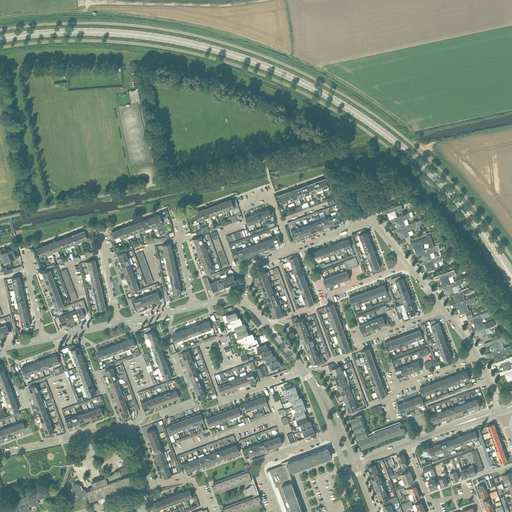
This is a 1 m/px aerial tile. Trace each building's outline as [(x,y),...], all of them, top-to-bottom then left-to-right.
[(139,101),(148,100),(146,88),(137,90),(139,101)] [(322,189),(324,188),(328,187),(325,178),(325,179),(319,181),(322,189)] [(316,191),(322,189),(319,181),(313,183),(316,191)] [(310,193),(316,191),(313,183),(307,185),(310,193)] [(304,195),(310,193),(307,185),(301,187),(304,195)] [(298,198),(304,195),(301,187),(295,189),(298,198)] [(292,200),(298,198),(295,189),(289,192),(292,200)] [(292,200),(289,192),(283,194),(286,202),(287,202),(288,205),(293,202),(292,200)] [(286,202),(283,194),(278,196),(278,195),(277,195),(281,204),(286,202)] [(234,208),(232,204),(230,199),(225,202),(228,210),(233,208),(234,208)] [(222,212),(228,210),(225,202),(219,204),(222,212)] [(216,214),(222,212),(219,204),(213,206),(216,214)] [(398,217),(396,212),(403,209),(401,204),(386,210),(381,211),(382,214),(387,213),(389,220),(398,217)] [(210,216),(216,214),(213,206),(207,208),(210,216)] [(204,218),(210,216),(207,208),(201,210),(204,218)] [(269,210),(268,208),(262,211),(265,219),(271,217),(271,216),(274,215),(272,209),(269,210)] [(198,220),(204,218),(201,210),(195,212),(198,220)] [(334,224),(340,222),(340,220),(343,219),(339,210),(335,211),(336,215),(331,216),(334,224)] [(259,221),(265,219),(262,211),(256,213),(259,221)] [(198,220),(195,212),(189,215),(189,214),(192,224),(193,223),(192,223),(198,220)] [(409,224),(407,219),(411,218),(411,217),(414,216),(412,212),(398,217),(389,220),(390,223),(395,221),(397,228),(409,224)] [(256,213),(254,214),(253,213),(250,214),(251,215),(254,223),(259,221),(256,213)] [(157,228),(160,227),(159,224),(162,223),(164,222),(163,218),(161,219),(159,214),(159,215),(153,217),(156,225),(157,228)] [(251,215),(245,217),(248,225),(254,223),(251,215)] [(329,226),(334,224),(331,216),(326,218),(329,226)] [(156,225),(153,217),(147,219),(150,227),(152,230),(157,228),(156,225)] [(323,229),(329,226),(326,218),(320,221),(323,229)] [(144,229),(150,227),(147,219),(141,221),(144,229)] [(436,230),(443,226),(440,220),(437,221),(435,226),(436,230)] [(138,232),(144,229),(141,221),(136,223),(138,232)] [(317,231),(323,229),(320,221),(314,223),(317,231)] [(407,230),(417,227),(415,222),(409,224),(397,228),(393,230),(394,233),(398,231),(401,239),(409,236),(407,230)] [(133,234),(138,232),(136,223),(130,226),(133,234)] [(311,233),(317,231),(314,223),(308,225),(311,233)] [(305,235),(311,233),(308,225),(302,227),(305,235)] [(127,236),(133,234),(130,226),(124,228),(127,236)] [(299,237),(305,235),(302,227),(296,229),(299,237)] [(121,238),(127,236),(124,228),(118,230),(121,238)] [(293,239),(299,237),(296,229),(291,231),(293,239)] [(85,233),(84,230),(84,231),(78,233),(82,241),(85,240),(86,242),(91,240),(88,232),(85,233)] [(121,238),(118,230),(112,232),(112,231),(113,234),(110,235),(112,241),(115,240),(121,238)] [(361,241),(369,238),(367,232),(359,235),(361,241)] [(75,243),(82,241),(78,233),(72,235),(75,243)] [(413,246),(415,253),(424,250),(422,245),(425,244),(429,242),(431,247),(434,246),(430,234),(427,236),(427,237),(412,242),(407,244),(409,247),(413,246)] [(71,248),(74,247),(73,244),(75,243),(72,235),(66,237),(70,248),(71,247),(71,248)] [(195,245),(203,242),(201,236),(191,240),(192,242),(194,241),(195,245)] [(275,246),(281,244),(278,236),(272,238),(275,246)] [(66,253),(68,252),(67,249),(70,248),(66,237),(61,240),(64,248),(65,250),(66,253)] [(269,248),(275,246),(272,238),(266,240),(269,248)] [(363,247),(371,244),(369,238),(361,241),(363,247)] [(346,249),(347,249),(352,247),(349,239),(342,241),(346,249)] [(58,250),(64,248),(61,240),(55,242),(58,250)] [(263,250),(269,248),(266,240),(261,242),(263,250)] [(340,251),(346,249),(342,241),(337,243),(340,251)] [(52,252),(58,250),(55,242),(49,244),(52,252)] [(197,251),(205,248),(203,242),(195,245),(197,251)] [(258,252),(263,250),(261,242),(255,244),(258,252)] [(334,253),(340,251),(337,243),(331,245),(334,253)] [(47,256),(53,254),(52,252),(49,244),(43,246),(47,256)] [(252,255),(258,252),(255,244),(249,246),(252,255)] [(365,253),(370,251),(374,250),(371,244),(363,247),(365,253)] [(328,256),(334,253),(331,245),(325,248),(328,256)] [(439,251),(439,250),(440,250),(438,245),(434,246),(431,247),(424,250),(415,253),(416,256),(421,254),(423,261),(432,258),(430,253),(438,250),(438,251),(439,251)] [(47,256),(43,246),(37,248),(36,248),(40,256),(46,254),(47,257),(47,256)] [(246,257),(252,255),(249,246),(243,249),(246,257)] [(15,248),(6,251),(9,260),(15,257),(16,258),(19,257),(15,247),(15,248)] [(199,257),(208,254),(205,248),(197,251),(199,257)] [(322,258),(328,256),(325,248),(319,250),(322,258)] [(165,257),(173,256),(172,249),(163,251),(165,257)] [(240,259),(246,257),(243,249),(237,251),(240,259)] [(234,252),(233,250),(231,251),(234,261),(240,259),(237,251),(234,252)] [(316,260),(321,258),(322,258),(319,250),(313,252),(316,260)] [(368,258),(376,255),(374,250),(370,251),(365,253),(368,258)] [(0,263),(9,260),(6,251),(0,253),(0,263)] [(120,261),(128,259),(125,253),(117,256),(120,261)] [(202,263),(210,260),(208,254),(199,257),(202,263)] [(294,257),(293,255),(286,258),(287,260),(289,265),(291,265),(299,262),(297,256),(294,257)] [(370,264),(378,261),(376,255),(368,258),(370,264)] [(441,255),(432,258),(423,261),(419,263),(420,266),(424,264),(427,272),(432,270),(435,269),(434,263),(443,260),(441,255)] [(122,267),(130,264),(128,259),(120,261),(122,267)] [(204,268),(212,265),(210,260),(202,263),(204,268)] [(372,270),(380,267),(378,261),(370,264),(372,270)] [(293,271),(301,268),(299,262),(291,265),(293,271)] [(124,273),(132,270),(130,264),(122,267),(124,273)] [(206,274),(211,273),(214,271),(212,265),(204,268),(206,274)] [(303,273),(301,268),(293,271),(291,272),(292,274),(294,273),(295,276),(303,273)] [(44,279),(52,276),(50,270),(42,273),(44,279)] [(126,279),(134,276),(132,270),(124,273),(126,279)] [(344,281),(350,278),(347,270),(341,272),(344,281)] [(454,281),(452,276),(456,275),(454,270),(435,277),(436,280),(440,278),(442,285),(454,281)] [(259,281),(268,277),(266,272),(257,275),(259,281)] [(338,283),(344,281),(341,272),(335,275),(338,283)] [(298,283),(306,280),(303,273),(295,276),(298,283)] [(230,285),(236,283),(233,275),(227,277),(230,285)] [(332,285),(338,283),(335,275),(329,277),(332,285)] [(13,284),(21,282),(20,276),(11,278),(13,284)] [(46,284),(54,281),(52,276),(44,279),(46,284)] [(128,285),(136,282),(134,276),(126,279),(128,285)] [(400,279),(399,276),(391,279),(393,284),(396,283),(397,287),(405,284),(403,278),(404,278),(400,279)] [(224,287),(230,285),(227,277),(221,279),(224,287)] [(261,286),(270,283),(268,277),(259,281),(261,286)] [(326,287),(332,285),(329,277),(323,279),(326,287)] [(219,289),(224,287),(221,279),(215,281),(219,289)] [(454,293),(452,287),(462,284),(460,279),(454,281),(442,285),(438,287),(439,290),(443,288),(446,296),(449,295),(454,293)] [(300,288),(308,285),(306,280),(298,283),(300,288)] [(48,290),(56,287),(54,281),(46,284),(48,290)] [(212,292),(219,289),(215,281),(209,284),(212,292)] [(130,291),(138,288),(136,282),(128,285),(130,291)] [(263,291),(272,288),(270,283),(261,286),(263,291)] [(397,294),(407,290),(405,284),(397,287),(398,290),(396,291),(397,294)] [(308,285),(300,288),(301,292),(300,292),(300,295),(302,294),(310,291),(308,285)] [(382,295),(387,293),(384,285),(379,287),(382,295)] [(172,297),(180,296),(179,292),(181,292),(180,286),(171,287),(173,293),(171,294),(172,297)] [(51,296),(59,293),(56,287),(48,290),(51,296)] [(376,297),(382,295),(379,287),(373,289),(376,297)] [(265,297),(266,296),(274,293),(272,288),(263,291),(265,297)] [(468,288),(454,293),(449,295),(450,298),(454,296),(456,303),(465,300),(463,295),(473,291),(472,289),(469,290),(468,288)] [(370,299),(376,297),(373,289),(367,291),(370,299)] [(410,296),(407,290),(397,294),(398,296),(400,295),(402,299),(410,296)] [(154,302),(160,300),(157,291),(151,294),(154,302)] [(304,300),(312,297),(310,291),(302,294),(304,300)] [(364,301),(370,299),(367,291),(361,293),(364,301)] [(53,302),(61,299),(59,293),(51,296),(53,302)] [(275,293),(274,293),(266,296),(268,302),(277,298),(280,297),(279,294),(276,295),(275,293)] [(358,303),(364,301),(361,293),(355,295),(358,303)] [(149,304),(154,302),(151,294),(146,296),(149,304)] [(352,306),(358,303),(355,295),(349,298),(352,306)] [(136,299),(135,296),(130,298),(133,307),(136,306),(137,308),(143,306),(140,298),(136,299)] [(143,306),(149,304),(146,296),(140,298),(143,306)] [(404,304),(412,301),(410,296),(402,299),(404,304)] [(306,306),(314,303),(312,297),(304,300),(306,306)] [(468,309),(467,305),(476,302),(474,297),(465,300),(456,303),(452,305),(453,308),(457,306),(460,313),(465,312),(466,315),(472,313),(470,309),(469,310),(468,309)] [(278,301),(277,298),(268,302),(270,307),(279,304),(282,303),(281,300),(278,301)] [(55,308),(60,306),(63,305),(61,299),(53,302),(55,308)] [(79,319),(85,317),(84,313),(87,312),(83,300),(79,301),(82,308),(76,311),(79,319)] [(406,310),(414,307),(412,301),(404,304),(406,310)] [(328,312),(336,309),(334,303),(325,306),(328,312)] [(280,306),(279,304),(270,307),(272,312),(281,309),(284,308),(283,305),(280,306)] [(408,316),(416,313),(414,307),(406,310),(408,316)] [(233,313),(232,313),(231,308),(224,310),(226,315),(225,315),(228,321),(230,321),(230,320),(239,317),(239,315),(237,316),(235,312),(234,312),(233,312),(233,313)] [(282,312),(281,310),(281,309),(272,312),(274,318),(279,316),(280,318),(286,316),(284,311),(282,312)] [(330,318),(338,315),(336,309),(328,312),(330,318)] [(481,319),(492,315),(490,310),(473,317),(472,314),(466,316),(468,322),(473,320),(475,327),(483,324),(481,319)] [(73,321),(79,319),(76,311),(70,313),(73,321)] [(67,323),(73,321),(70,313),(64,315),(67,323)] [(61,325),(67,323),(64,315),(58,317),(61,325)] [(332,324),(340,321),(338,315),(330,318),(332,324)] [(384,319),(383,316),(377,318),(380,326),(386,324),(386,326),(390,325),(387,318),(384,319)] [(241,321),(239,317),(230,320),(230,321),(232,327),(234,326),(243,322),(243,321),(241,321)] [(298,320),(297,317),(291,319),(294,324),(295,324),(297,327),(305,324),(308,323),(306,318),(298,320)] [(374,329),(380,326),(377,318),(371,320),(374,329)] [(22,327),(30,325),(29,319),(20,321),(22,327)] [(206,331),(212,329),(209,320),(203,322),(206,331)] [(368,331),(374,329),(371,320),(365,323),(368,331)] [(437,323),(435,320),(429,323),(431,327),(432,330),(433,331),(441,328),(439,323),(439,322),(437,323)] [(334,330),(342,327),(340,321),(332,324),(334,330)] [(493,321),(483,324),(475,327),(471,329),(472,332),(476,330),(479,337),(487,334),(485,329),(495,326),(493,321)] [(197,324),(200,333),(206,331),(203,322),(200,323),(200,322),(197,324)] [(245,327),(243,322),(234,326),(236,332),(248,328),(247,326),(245,327)] [(362,333),(368,331),(365,323),(359,325),(362,333)] [(194,335),(200,333),(197,324),(191,327),(194,335)] [(306,327),(305,324),(297,327),(299,333),(307,330),(310,329),(309,326),(306,327)] [(3,335),(9,333),(6,325),(0,327),(3,335)] [(156,330),(156,329),(151,331),(150,327),(150,326),(146,328),(147,332),(146,333),(148,338),(156,335),(156,333),(157,333),(156,330)] [(185,328),(185,329),(189,339),(195,337),(194,335),(191,327),(188,328),(188,327),(185,328)] [(336,336),(344,333),(342,327),(334,330),(336,336)] [(247,333),(246,329),(248,328),(236,332),(238,338),(242,336),(250,334),(249,332),(247,333)] [(435,337),(443,334),(441,328),(433,331),(435,337)] [(189,339),(185,329),(180,331),(183,339),(188,337),(189,339)] [(417,340),(423,337),(420,329),(419,329),(420,330),(414,332),(417,340)] [(308,332),(307,330),(299,333),(301,338),(312,334),(313,334),(312,331),(308,332)] [(178,344),(182,342),(184,342),(183,339),(180,331),(173,333),(174,336),(172,337),(174,344),(177,342),(178,344)] [(411,342),(417,340),(414,332),(408,334),(411,342)] [(253,337),(252,333),(250,334),(242,336),(245,343),(247,342),(246,342),(256,338),(255,337),(253,337)] [(338,341),(346,339),(344,333),(336,336),(338,341)] [(313,340),(312,334),(301,338),(303,343),(304,343),(313,340)] [(405,344),(411,342),(408,334),(402,336),(405,344)] [(437,343),(445,340),(443,334),(435,337),(437,343)] [(158,341),(158,339),(159,339),(158,335),(156,336),(156,335),(148,338),(150,344),(158,341)] [(399,346),(405,344),(402,336),(396,338),(399,346)] [(504,348),(502,343),(505,342),(503,336),(484,344),(485,347),(489,345),(492,352),(504,348)] [(127,340),(130,348),(136,346),(133,338),(127,340)] [(258,343),(256,338),(246,342),(247,342),(249,348),(255,346),(260,344),(260,342),(258,343)] [(394,348),(399,346),(396,338),(391,340),(394,348)] [(341,348),(349,345),(346,339),(338,341),(341,348)] [(124,350),(130,348),(127,340),(121,342),(124,350)] [(306,348),(315,345),(313,340),(304,343),(306,348)] [(388,350),(392,349),(394,348),(391,340),(385,342),(388,350)] [(439,349),(447,346),(445,340),(437,343),(439,349)] [(152,350),(160,347),(158,341),(150,344),(152,350)] [(118,352),(124,350),(121,342),(115,344),(118,352)] [(113,354),(118,352),(115,344),(109,346),(113,354)] [(268,349),(266,344),(256,348),(259,354),(261,353),(270,350),(270,348),(268,349)] [(308,354),(317,350),(319,350),(317,344),(315,345),(306,348),(308,354)] [(76,348),(74,345),(67,347),(69,350),(70,350),(72,356),(80,353),(78,347),(76,348)] [(343,353),(350,350),(351,350),(349,345),(341,348),(343,353)] [(504,359),(502,354),(511,351),(509,345),(504,348),(492,352),(488,354),(489,357),(493,355),(496,362),(504,359)] [(103,348),(104,348),(107,357),(106,357),(107,359),(113,357),(112,355),(113,354),(109,346),(107,347),(106,346),(103,348)] [(439,356),(441,355),(449,352),(447,346),(439,349),(437,350),(439,356)] [(154,356),(163,353),(160,347),(152,350),(154,356)] [(98,362),(101,361),(100,359),(106,357),(107,357),(104,348),(97,351),(98,353),(96,354),(98,362)] [(363,357),(371,354),(369,348),(361,351),(363,357)] [(183,359),(191,356),(189,350),(181,353),(183,359)] [(272,354),(270,350),(261,353),(263,359),(265,358),(274,355),(274,353),(272,354)] [(310,359),(319,356),(317,350),(308,354),(310,359)] [(80,353),(72,356),(74,361),(82,358),(81,356),(83,356),(81,352),(80,353)] [(452,358),(449,352),(441,355),(444,361),(452,357),(452,358)] [(163,353),(154,356),(157,362),(165,359),(164,357),(165,356),(164,353),(163,353)] [(56,355),(54,356),(53,354),(50,356),(50,357),(53,365),(59,363),(56,355)] [(365,363),(373,360),(371,354),(363,357),(365,363)] [(276,359),(274,355),(265,358),(267,365),(269,364),(279,360),(278,358),(276,359)] [(193,362),(196,361),(195,359),(192,360),(191,356),(183,359),(185,365),(193,362)] [(320,360),(319,356),(310,359),(312,365),(317,362),(318,365),(325,362),(324,359),(320,360)] [(511,368),(510,363),(511,361),(511,356),(504,359),(496,362),(497,365),(501,364),(504,371),(511,368)] [(50,357),(48,358),(47,357),(44,358),(44,359),(48,367),(53,365),(50,357)] [(76,367),(85,364),(82,358),(74,361),(76,367)] [(48,367),(44,359),(39,361),(42,369),(45,368),(46,370),(49,369),(48,367)] [(159,367),(167,364),(165,359),(157,362),(159,367)] [(280,364),(279,360),(269,364),(271,370),(283,366),(282,364),(280,364)] [(367,369),(376,366),(373,360),(365,363),(367,369)] [(42,369),(39,361),(33,363),(36,372),(36,371),(40,370),(40,371),(42,371),(42,369)] [(255,370),(252,361),(243,365),(244,367),(250,365),(252,372),(255,370)] [(415,371),(421,369),(418,361),(412,363),(415,371)] [(187,371),(195,368),(193,362),(185,365),(187,371)] [(36,372),(33,363),(27,365),(30,374),(33,372),(35,375),(37,374),(36,371),(36,372)] [(409,373),(415,371),(412,363),(407,365),(409,373)] [(78,373),(87,370),(85,364),(76,367),(78,373)] [(169,370),(167,364),(159,367),(157,368),(159,374),(169,370)] [(335,367),(333,364),(328,366),(330,371),(332,371),(333,374),(342,371),(342,370),(340,365),(335,367)] [(30,374),(27,365),(21,368),(22,369),(19,371),(22,380),(25,378),(26,379),(28,378),(29,377),(31,376),(30,374)] [(404,375),(409,373),(407,365),(401,367),(404,375)] [(264,371),(263,368),(262,366),(259,367),(263,376),(268,374),(266,371),(264,371)] [(370,375),(378,372),(376,366),(367,369),(370,375)] [(398,378),(404,375),(401,367),(395,369),(398,378)] [(511,367),(511,368),(504,371),(499,372),(501,375),(505,374),(507,381),(511,379),(511,367)] [(107,376),(115,373),(112,368),(105,370),(107,376)] [(190,377),(197,374),(195,368),(187,371),(190,377)] [(81,379),(89,376),(87,370),(78,373),(81,379)] [(171,377),(169,370),(159,374),(161,380),(171,377)] [(464,381),(465,380),(470,379),(467,370),(466,370),(467,371),(461,373),(464,381)] [(335,379),(344,376),(342,371),(333,374),(335,379)] [(249,383),(255,380),(252,372),(246,375),(249,383)] [(372,380),(380,377),(378,372),(370,375),(372,380)] [(109,382),(117,379),(115,373),(107,376),(109,382)] [(221,376),(220,373),(214,376),(214,378),(218,377),(219,380),(221,384),(217,385),(220,393),(226,391),(223,383),(222,379),(221,376)] [(458,383),(464,381),(461,373),(455,375),(458,383)] [(192,383),(199,380),(197,374),(190,377),(192,383)] [(0,383),(8,381),(7,379),(8,378),(7,375),(6,375),(0,377),(0,383)] [(244,385),(249,383),(246,375),(241,377),(244,385)] [(452,385),(458,383),(455,375),(449,377),(452,385)] [(83,385),(91,382),(89,376),(81,379),(83,385)] [(154,381),(153,376),(150,377),(153,384),(159,382),(158,379),(154,381)] [(337,385),(346,382),(344,376),(335,379),(337,385)] [(244,385),(241,377),(235,379),(235,378),(234,378),(238,387),(244,385)] [(374,386),(382,383),(380,377),(372,380),(374,386)] [(446,387),(452,385),(449,377),(443,379),(446,387)] [(232,389),(238,387),(234,378),(232,379),(233,380),(229,381),(232,389)] [(111,388),(119,385),(117,379),(109,382),(111,388)] [(440,389),(446,387),(443,379),(437,381),(440,389)] [(194,388),(202,386),(199,380),(192,383),(194,388)] [(0,390),(2,390),(10,387),(8,381),(0,383),(0,384),(2,389),(0,390)] [(226,391),(232,389),(229,381),(223,383),(226,391)] [(435,392),(440,389),(437,381),(432,383),(435,392)] [(85,391),(93,388),(91,382),(83,385),(85,391)] [(346,382),(337,385),(339,390),(341,390),(349,387),(348,387),(346,382)] [(376,392),(384,389),(382,383),(374,386),(376,392)] [(429,394),(435,392),(432,383),(426,386),(429,394)] [(31,393),(38,390),(36,384),(28,387),(31,393)] [(291,386),(290,384),(283,386),(285,389),(284,389),(287,395),(299,391),(298,389),(296,390),(294,385),(291,386)] [(113,394),(121,391),(119,385),(111,388),(113,394)] [(196,394),(204,391),(202,386),(194,388),(196,394)] [(423,396),(428,394),(429,394),(426,386),(420,388),(423,396)] [(4,395),(12,392),(10,387),(2,390),(0,390),(0,391),(2,396),(4,395)] [(341,390),(339,390),(340,393),(341,392),(342,395),(351,392),(354,391),(353,388),(350,389),(349,387),(341,390)] [(87,397),(91,395),(95,394),(93,388),(85,391),(87,397)] [(378,398),(386,395),(384,389),(376,392),(378,398)] [(33,399),(40,396),(38,390),(31,393),(33,399)] [(173,400),(179,398),(176,390),(170,392),(173,400)] [(115,400),(123,397),(121,391),(113,394),(115,400)] [(198,400),(206,397),(204,391),(196,394),(198,400)] [(298,396),(297,392),(299,391),(287,395),(289,402),(291,401),(301,397),(300,395),(298,396)] [(6,401),(14,398),(12,392),(4,395),(6,401)] [(167,402),(173,400),(170,392),(165,394),(167,402)] [(351,392),(342,395),(344,401),(353,397),(351,392)] [(161,404),(167,402),(165,394),(159,396),(161,404)] [(264,396),(263,394),(262,395),(262,396),(259,397),(262,406),(267,404),(264,395),(264,396)] [(42,399),(40,396),(33,399),(35,405),(43,402),(44,401),(43,399),(42,399)] [(155,406),(161,404),(159,396),(153,398),(155,406)] [(256,408),(262,406),(259,397),(258,396),(256,397),(257,398),(253,399),(256,408)] [(418,406),(419,406),(424,404),(421,396),(415,398),(418,406)] [(118,406),(125,403),(123,397),(115,400),(118,406)] [(302,401),(301,397),(291,401),(293,407),(305,402),(304,400),(302,401)] [(353,397),(344,401),(346,406),(355,403),(353,397)] [(8,407),(16,404),(14,398),(6,401),(8,407)] [(150,408),(155,406),(153,398),(147,400),(150,408)] [(251,410),(256,408),(253,399),(253,398),(251,399),(252,400),(248,401),(251,410)] [(412,408),(418,406),(415,398),(409,400),(412,408)] [(472,400),(471,401),(474,408),(476,408),(477,408),(480,407),(479,407),(480,406),(477,399),(472,400)] [(144,410),(150,408),(147,400),(141,403),(144,410)] [(246,412),(251,410),(248,401),(248,400),(246,400),(247,402),(243,403),(246,412)] [(406,410),(412,408),(409,400),(403,402),(406,410)] [(471,401),(465,403),(468,411),(471,410),(474,409),(473,409),(474,408),(471,401)] [(37,411),(45,408),(43,402),(35,405),(37,411)] [(305,407),(303,403),(305,402),(293,407),(291,407),(292,410),(292,411),(293,413),(295,412),(295,413),(307,408),(307,406),(305,407)] [(400,413),(405,411),(406,410),(403,402),(397,404),(400,413)] [(120,411),(127,409),(125,403),(118,406),(120,411)] [(355,403),(346,406),(348,411),(355,409),(356,411),(367,407),(367,405),(366,404),(364,405),(357,408),(355,403)] [(465,403),(459,405),(462,413),(465,412),(465,413),(468,412),(468,411),(465,403)] [(8,407),(10,413),(19,410),(16,404),(8,407)] [(459,405),(454,407),(456,415),(459,414),(459,415),(462,414),(462,413),(459,405)] [(97,417),(103,414),(100,407),(94,409),(97,417)] [(232,408),(232,407),(230,407),(230,409),(227,410),(230,418),(235,416),(233,408),(232,408)] [(454,407),(448,409),(451,417),(453,416),(453,417),(456,416),(456,415),(454,407)] [(39,417),(47,414),(45,408),(37,411),(39,417)] [(305,414),(303,410),(307,408),(295,413),(295,412),(293,413),(296,419),(308,415),(307,413),(305,414)] [(91,419),(97,417),(94,409),(88,411),(91,419)] [(129,412),(128,410),(127,409),(120,411),(122,417),(123,420),(132,416),(130,411),(129,412)] [(225,420),(230,418),(227,410),(226,409),(225,409),(225,411),(222,412),(225,420)] [(448,409),(442,411),(445,419),(447,418),(447,419),(450,418),(450,417),(451,417),(448,409)] [(85,421),(91,419),(88,411),(88,410),(85,411),(86,412),(82,413),(85,421)] [(219,422),(225,420),(222,412),(221,411),(219,411),(220,413),(216,414),(219,422)] [(442,411),(436,413),(439,421),(441,420),(442,421),(445,420),(444,419),(445,419),(442,411)] [(200,413),(199,412),(198,412),(198,414),(195,415),(198,423),(203,421),(200,413)] [(79,423),(85,421),(82,413),(77,415),(79,423)] [(198,423),(195,415),(194,413),(193,414),(193,416),(190,417),(193,425),(198,423)] [(214,424),(219,422),(216,414),(216,413),(214,413),(215,415),(211,416),(214,424)] [(435,414),(430,416),(433,423),(435,422),(436,423),(439,422),(438,421),(439,421),(436,413),(435,414)] [(41,423),(49,420),(47,414),(39,417),(41,423)] [(367,435),(360,416),(362,415),(361,414),(354,417),(354,418),(351,419),(351,420),(352,419),(353,421),(352,422),(353,425),(353,426),(355,425),(355,428),(354,428),(356,432),(355,432),(357,432),(358,434),(356,434),(358,438),(360,438),(360,439),(358,439),(359,439),(360,442),(361,442),(362,444),(361,444),(362,448),(362,449),(372,445),(371,444),(374,443),(374,444),(378,443),(378,442),(381,440),(381,439),(383,438),(384,439),(384,438),(386,437),(386,438),(394,436),(394,434),(396,434),(396,435),(397,435),(396,433),(399,433),(399,434),(403,432),(404,435),(404,434),(407,433),(405,428),(404,426),(404,425),(403,424),(403,423),(402,423),(402,422),(401,422),(374,432),(374,433),(366,436),(366,435),(367,435)] [(74,425),(79,423),(77,415),(71,417),(74,425)] [(193,425),(190,417),(189,415),(187,416),(188,418),(184,419),(187,427),(193,425)] [(209,426),(214,424),(211,416),(211,415),(209,415),(210,417),(206,418),(209,426)] [(307,420),(306,416),(308,415),(296,419),(298,426),(300,425),(310,421),(309,419),(307,420)] [(68,427),(74,425),(71,417),(65,420),(68,427)] [(182,420),(179,421),(182,429),(187,427),(184,419),(184,417),(182,418),(182,420)] [(179,421),(179,419),(177,420),(177,421),(174,423),(177,431),(182,429),(179,421)] [(44,429),(51,426),(49,420),(41,423),(44,429)] [(174,432),(177,431),(174,423),(173,421),(172,422),(172,423),(169,425),(168,425),(169,427),(166,428),(170,436),(175,434),(174,432)] [(311,425),(310,421),(300,425),(302,431),(314,426),(313,424),(311,425)] [(19,432),(25,430),(23,422),(17,424),(19,432)] [(14,434),(19,432),(17,424),(11,426),(14,434)] [(490,432),(496,430),(494,424),(487,426),(490,432)] [(8,436),(14,434),(11,426),(5,428),(8,436)] [(46,438),(47,437),(54,435),(52,432),(53,431),(51,426),(44,429),(45,434),(46,438)] [(314,431),(312,427),(314,426),(302,431),(305,437),(316,432),(315,430),(314,431)] [(149,437),(156,435),(154,429),(146,431),(149,437)] [(475,430),(469,433),(472,441),(478,438),(477,435),(475,430),(474,430),(475,430)] [(492,438),(498,436),(496,430),(490,432),(492,438)] [(469,433),(463,435),(466,443),(472,441),(469,433)] [(292,440),(289,434),(287,435),(290,444),(297,441),(296,438),(294,439),(292,440)] [(151,443),(158,440),(156,435),(149,437),(151,443)] [(463,435),(457,437),(460,445),(462,448),(465,447),(467,446),(466,443),(463,435)] [(282,444),(279,436),(274,438),(277,446),(278,448),(279,447),(278,445),(282,444)] [(494,444),(500,442),(498,436),(492,438),(494,444)] [(457,437),(452,439),(454,447),(455,447),(460,445),(457,437)] [(274,449),(273,447),(277,446),(274,438),(269,440),(272,448),(272,450),(274,449)] [(452,439),(446,441),(449,449),(454,447),(452,439)] [(160,444),(158,440),(151,443),(153,449),(162,446),(161,443),(160,444)] [(267,452),(269,451),(268,449),(272,448),(269,440),(263,442),(267,450),(266,450),(267,452)] [(446,441),(440,443),(443,451),(449,449),(446,441)] [(267,450),(263,442),(258,444),(261,452),(262,454),(265,452),(264,451),(266,450),(267,450)] [(496,451),(503,448),(500,442),(494,444),(496,451)] [(440,443),(434,445),(437,453),(443,451),(440,443)] [(239,453),(237,448),(236,444),(231,446),(234,454),(234,456),(236,455),(235,454),(239,452),(239,453)] [(257,455),(258,455),(257,453),(261,452),(258,444),(253,446),(256,454),(257,455)] [(428,447),(431,456),(436,454),(437,453),(434,445),(428,448),(428,447)] [(162,446),(153,449),(155,455),(163,452),(162,450),(160,446),(162,446)] [(231,457),(230,456),(234,454),(231,446),(225,448),(228,456),(229,456),(229,458),(231,457)] [(252,455),(256,454),(253,446),(248,448),(251,456),(251,457),(253,457),(252,455)] [(290,472),(321,461),(331,457),(327,446),(286,461),(290,472)] [(225,459),(225,458),(228,456),(225,448),(220,450),(223,458),(224,460),(225,459)] [(248,459),(247,457),(251,456),(248,448),(242,450),(243,453),(245,458),(246,459),(248,459)] [(499,457),(505,454),(503,448),(496,451),(499,457)] [(220,461),(220,460),(223,458),(220,450),(215,452),(218,460),(219,462),(220,461)] [(208,466),(210,465),(209,464),(213,462),(210,454),(209,451),(206,452),(207,455),(204,456),(207,464),(208,466)] [(157,461),(165,458),(163,452),(164,452),(155,455),(157,461)] [(213,464),(215,463),(214,461),(218,460),(215,452),(210,454),(213,462),(213,464)] [(398,462),(406,459),(404,454),(397,456),(398,458),(397,459),(398,462)] [(457,468),(461,467),(458,459),(463,457),(462,454),(453,458),(457,468)] [(501,463),(502,462),(507,461),(505,454),(499,457),(501,463)] [(203,468),(204,467),(204,465),(207,464),(204,456),(199,458),(202,466),(203,468)] [(391,456),(384,459),(387,467),(389,466),(390,466),(393,465),(394,464),(393,460),(392,458),(391,458),(391,456)] [(159,467),(167,464),(165,458),(157,461),(159,467)] [(198,467),(202,466),(199,458),(193,460),(197,468),(197,470),(199,469),(198,467)] [(408,466),(406,459),(398,462),(400,465),(401,468),(398,469),(400,472),(405,470),(404,467),(408,466)] [(194,471),(193,469),(197,468),(193,460),(188,462),(191,470),(192,472),(194,471)] [(188,473),(188,471),(191,470),(188,462),(183,464),(186,472),(187,474),(188,473)] [(281,511),(301,511),(284,462),(280,464),(281,465),(266,471),(281,511)] [(162,472),(169,470),(167,464),(159,467),(162,472)] [(370,473),(378,470),(375,464),(368,467),(370,473)] [(469,476),(476,473),(472,464),(469,465),(469,466),(466,467),(469,476)] [(133,485),(126,466),(119,469),(119,470),(115,472),(113,474),(108,476),(106,479),(106,478),(105,477),(91,482),(91,483),(93,488),(86,491),(82,489),(81,485),(77,483),(73,485),(71,488),(72,492),(69,494),(67,497),(68,500),(68,501),(72,503),(76,502),(78,498),(87,495),(89,501),(133,485)] [(466,477),(469,476),(466,467),(463,468),(463,467),(460,468),(464,480),(467,479),(466,477)] [(442,478),(439,479),(440,481),(442,486),(448,483),(446,479),(445,476),(448,475),(446,469),(443,470),(444,473),(441,474),(442,478)] [(164,478),(171,476),(169,470),(162,472),(164,478)] [(250,476),(248,470),(247,470),(248,471),(214,484),(213,482),(214,486),(211,487),(213,492),(216,491),(217,492),(216,491),(219,490),(219,491),(223,490),(223,489),(225,488),(226,489),(229,487),(229,486),(231,485),(232,487),(236,485),(235,484),(238,483),(238,484),(242,483),(242,482),(244,481),(244,482),(249,480),(251,485),(250,485),(250,486),(250,485),(251,486),(246,489),(248,492),(247,493),(250,493),(249,493),(250,494),(252,493),(253,496),(256,495),(258,493),(252,475),(252,476),(250,476)] [(372,479),(380,476),(378,470),(370,473),(372,479)] [(403,479),(412,476),(410,471),(401,474),(403,479)] [(459,479),(456,471),(453,472),(452,471),(450,472),(451,473),(450,473),(453,482),(459,479)] [(503,475),(502,475),(504,481),(506,481),(511,478),(511,474),(511,472),(507,474),(504,475),(503,475)] [(374,485),(382,482),(380,476),(372,479),(374,485)] [(412,476),(403,479),(405,485),(414,482),(412,476)] [(480,491),(486,489),(485,485),(487,485),(486,482),(486,481),(485,478),(478,481),(479,485),(478,485),(480,491)] [(431,490),(437,487),(434,479),(428,481),(431,490)] [(376,491),(384,488),(382,482),(374,485),(376,491)] [(409,495),(418,491),(415,485),(407,489),(409,495)] [(399,499),(402,498),(400,492),(405,490),(404,487),(396,491),(399,499)] [(379,497),(386,494),(384,488),(376,491),(379,497)] [(41,491),(38,489),(36,490),(37,492),(27,495),(26,494),(27,498),(22,499),(22,498),(20,499),(21,500),(19,500),(18,499),(12,501),(12,505),(5,507),(5,508),(4,509),(4,510),(5,511),(17,511),(19,511),(19,510),(20,510),(21,511),(26,511),(30,511),(29,507),(31,506),(31,507),(31,506),(39,503),(37,499),(39,499),(39,500),(40,500),(40,499),(47,496),(45,491),(45,490),(44,490),(43,490),(41,491)] [(186,499),(187,499),(192,497),(189,489),(189,490),(183,492),(186,499)] [(482,497),(487,496),(488,495),(486,489),(480,491),(482,497)] [(420,498),(418,491),(409,495),(411,500),(414,499),(414,500),(420,498)] [(180,501),(186,499),(183,492),(178,494),(180,501)] [(484,503),(483,503),(484,507),(485,506),(492,504),(494,503),(493,499),(498,497),(499,497),(498,493),(491,496),(492,499),(491,498),(490,498),(489,498),(488,499),(483,500),(484,503)] [(174,503),(180,501),(178,494),(172,496),(174,503)] [(257,496),(257,494),(257,495),(257,496),(223,508),(222,507),(223,511),(238,511),(241,510),(241,511),(245,510),(244,509),(247,508),(247,509),(251,508),(251,506),(253,506),(254,507),(260,504),(260,505),(260,504),(259,500),(261,499),(259,495),(257,496)] [(386,494),(379,497),(381,502),(385,501),(386,504),(390,502),(389,499),(388,500),(386,494)] [(169,505),(174,503),(172,496),(166,498),(169,505)] [(163,508),(169,505),(166,498),(160,500),(163,508)] [(163,508),(160,500),(154,502),(155,505),(152,506),(154,511),(159,511),(158,509),(163,508)] [(388,511),(393,511),(391,505),(394,504),(393,501),(390,502),(386,504),(387,506),(382,508),(383,508),(384,511),(388,511)] [(413,506),(414,511),(418,510),(424,507),(421,501),(417,503),(415,504),(413,506)]
